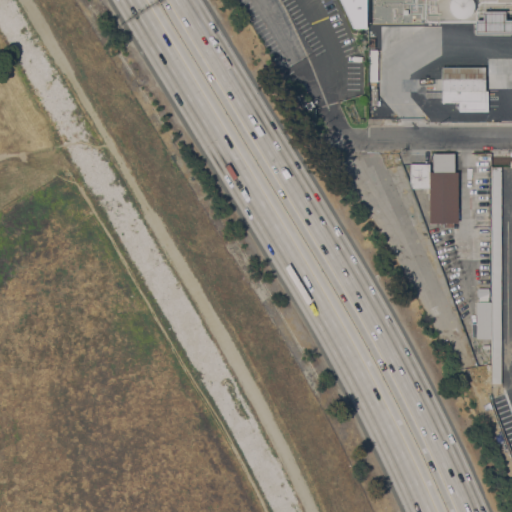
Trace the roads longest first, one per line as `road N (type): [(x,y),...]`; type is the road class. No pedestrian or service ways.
road 1 (motorway): [(134,0),(331,324),(425,511)]
road 2 (motorway): [(467,511),(393,356),(179,0)]
road 3 (track): [(312,511),(243,370),(25,0)]
road 4 (residential): [(511,137),(343,138)]
